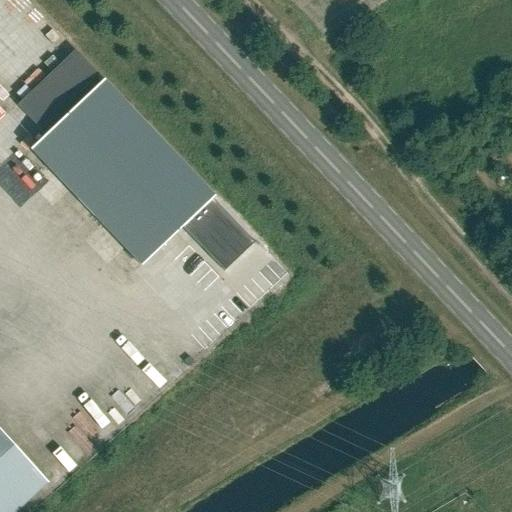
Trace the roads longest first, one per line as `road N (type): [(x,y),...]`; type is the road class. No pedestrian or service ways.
road 1 (primary): [(511,356),(171,0)]
road 2 (track): [(511,289),(246,0)]
